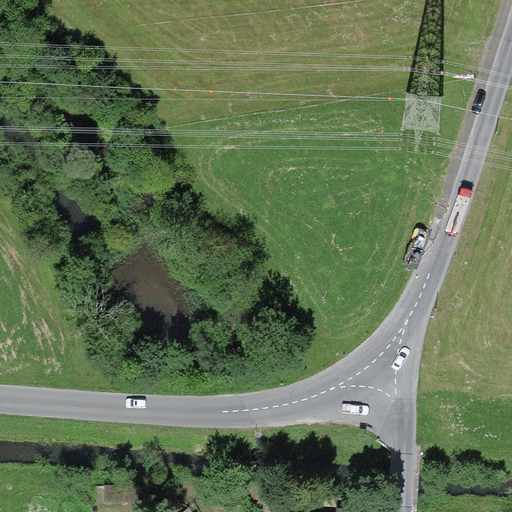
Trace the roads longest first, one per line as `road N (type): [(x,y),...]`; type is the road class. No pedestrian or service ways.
road 1 (unclassified): [(381,359),(328,391),(274,406),(201,410),(0,396)]
road 2 (unclassified): [(511,26),(429,275),(381,359)]
road 3 (unclassified): [(401,511),(403,426),(381,359)]
